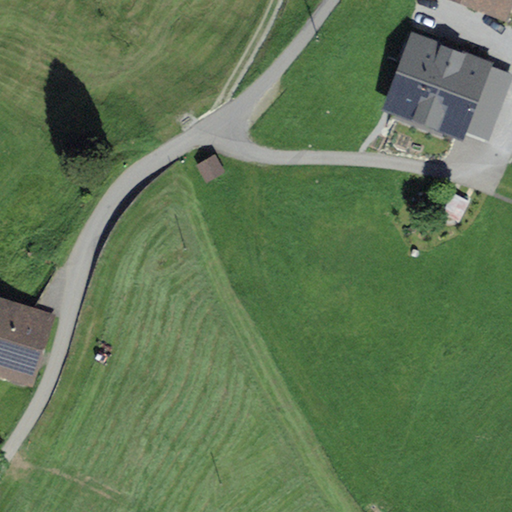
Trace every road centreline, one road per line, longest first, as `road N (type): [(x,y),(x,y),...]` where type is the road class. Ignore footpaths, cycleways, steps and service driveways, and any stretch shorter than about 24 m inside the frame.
road 1 (unclassified): [(0,467),(36,412),(98,228),(144,172),(221,126),(330,0)]
road 2 (track): [(4,460),(49,463),(132,511)]
